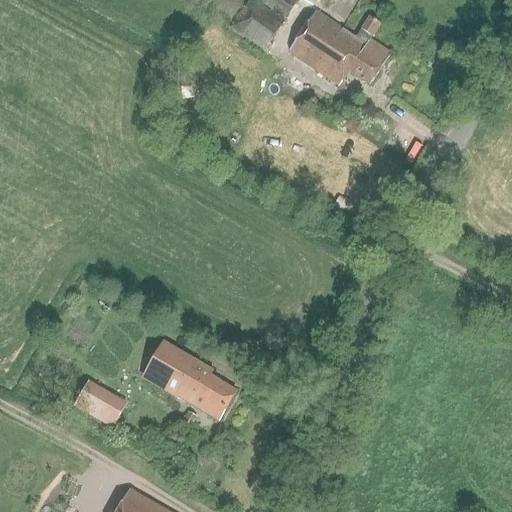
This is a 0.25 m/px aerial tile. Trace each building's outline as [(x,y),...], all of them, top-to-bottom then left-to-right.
[(287,20),(258,0),(250,0),(232,27),(265,51),(287,20)] [(299,0),(260,0),(288,18),(299,0)] [(369,85),(389,54),(369,41),(380,26),(369,19),(356,39),(315,13),(290,52),(291,56),(339,87),(348,72),(369,85)] [(218,421),(235,391),(208,376),(210,371),(164,345),(144,382),(189,407),(190,406),(218,421)] [(127,404),(88,381),(73,407),(112,430),(127,404)] [(196,419),(186,413),(181,422),(191,427),(196,419)] [(164,511),(129,492),(117,511),(164,511)]
